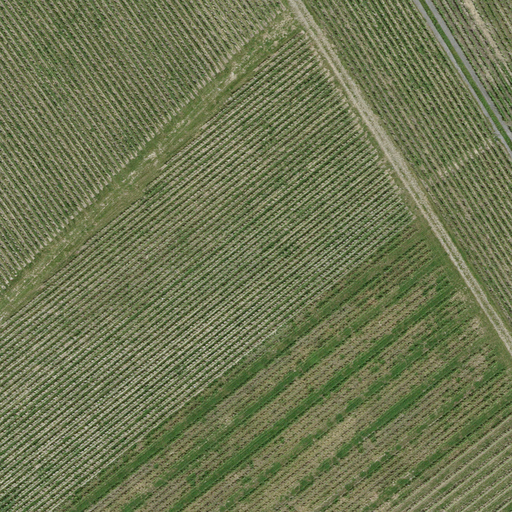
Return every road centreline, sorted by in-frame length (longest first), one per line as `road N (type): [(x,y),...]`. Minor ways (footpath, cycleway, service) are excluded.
road 1 (track): [(302,7),(0,309)]
road 2 (track): [(297,0),(511,343)]
